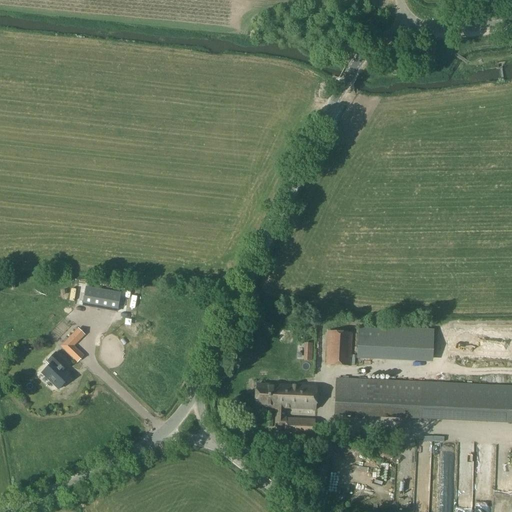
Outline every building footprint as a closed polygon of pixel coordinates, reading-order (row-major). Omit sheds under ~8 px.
[(121,293),(86,287),(83,306),(117,312),(121,293)] [(434,330),(359,327),(358,352),(433,355),(434,330)] [(470,346),(482,346),(482,342),(494,341),(493,327),(470,327),(470,346)] [(78,328),(61,346),(77,363),(84,356),(74,346),(85,335),(78,328)] [(351,366),(352,332),(327,331),(325,365),(351,366)] [(64,370),(69,365),(56,352),(47,362),(52,366),(44,374),(58,388),(70,376),(64,370)] [(511,387),(336,379),(334,410),(511,417),(511,387)] [(258,384),(258,408),(275,408),(275,427),(284,428),(284,435),(314,436),(314,419),(286,418),(286,417),(285,417),(285,409),(315,410),(316,386),(258,384)] [(359,428),(369,425),(366,415),(356,418),(359,428)] [(436,498),(437,445),(417,444),(416,497),(436,498)] [(370,472),(387,472),(388,462),(371,461),(370,472)] [(450,511),(450,498),(437,499),(437,511),(450,511)] [(404,511),(406,501),(397,500),(395,511),(404,511)]
